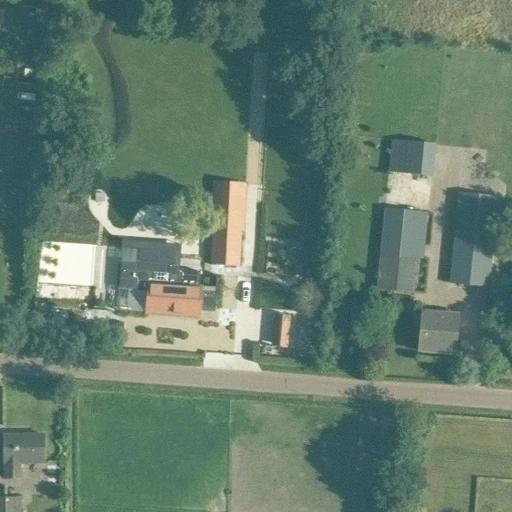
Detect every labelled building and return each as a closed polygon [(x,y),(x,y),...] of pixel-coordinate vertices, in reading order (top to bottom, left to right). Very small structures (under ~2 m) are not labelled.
[(377,290),(413,293),(417,259),(422,259),(427,213),(433,145),(391,141),(385,209),(377,290)] [(17,182),(17,198),(38,197),(37,182),(17,182)] [(56,190),(55,200),(67,202),(69,192),(56,190)] [(449,285),(488,289),(495,223),(511,224),(511,199),(457,194),(449,285)] [(214,231),(241,233),(243,198),(216,197),(214,231)] [(125,271),(124,288),(147,289),(145,314),(170,316),(170,318),(188,319),(188,317),(198,318),(199,305),(211,306),(211,310),(235,312),(237,279),(241,279),(244,241),(216,239),(212,294),(200,293),(201,286),(198,286),(199,272),(170,270),(171,263),(138,261),(137,272),(125,271)] [(454,355),(457,316),(431,314),(432,306),(423,305),(418,352),(454,355)] [(20,464),(44,464),(43,435),(3,436),(4,479),(20,478),(20,464)] [(0,511),(20,511),(20,498),(0,498),(0,511)]
